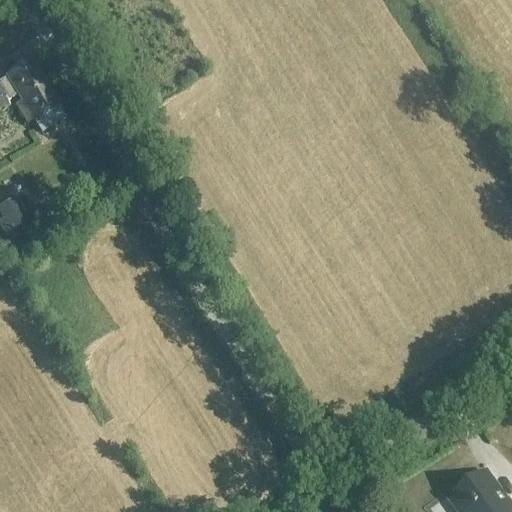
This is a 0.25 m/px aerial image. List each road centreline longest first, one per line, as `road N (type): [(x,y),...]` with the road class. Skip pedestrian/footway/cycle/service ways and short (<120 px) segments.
road 1 (unclassified): [(328,500),(67,74)]
road 2 (unclassified): [(328,500),(511,384)]
